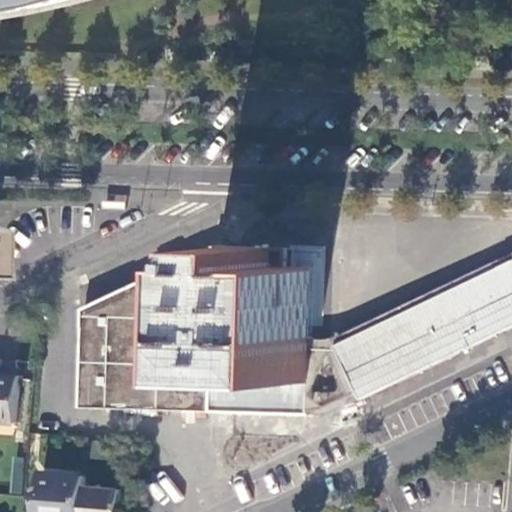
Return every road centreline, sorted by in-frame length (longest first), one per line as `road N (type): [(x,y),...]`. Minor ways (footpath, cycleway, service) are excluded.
road 1 (secondary): [(511,104),(0,85)]
road 2 (residential): [(0,301),(249,183)]
road 3 (residential): [(511,400),(267,511)]
road 4 (secondary): [(249,183),(511,191)]
road 5 (secondary): [(0,176),(249,183)]
